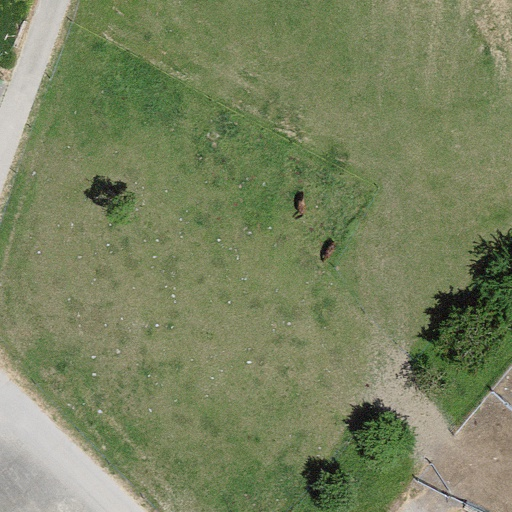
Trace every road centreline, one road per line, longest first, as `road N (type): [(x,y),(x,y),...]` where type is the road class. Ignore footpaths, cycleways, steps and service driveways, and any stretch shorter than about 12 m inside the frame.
road 1 (unclassified): [(0,150),(55,0)]
road 2 (residential): [(0,404),(110,511)]
